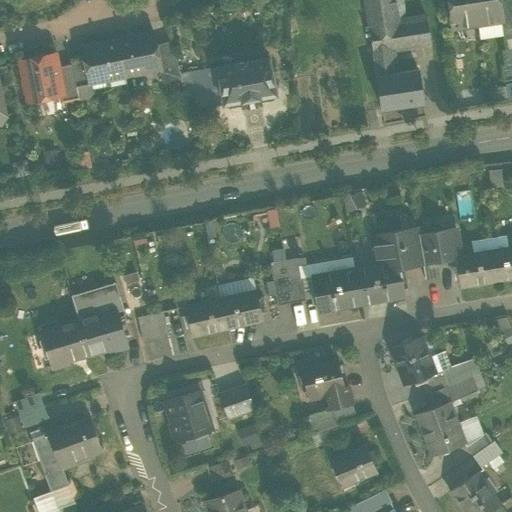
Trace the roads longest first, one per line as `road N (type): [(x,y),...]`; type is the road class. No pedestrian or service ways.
road 1 (secondary): [(511,138),(0,236)]
road 2 (residential): [(362,328),(132,380),(129,400),(169,511)]
road 3 (residential): [(430,511),(387,425),(362,328)]
road 4 (residential): [(511,304),(362,328)]
